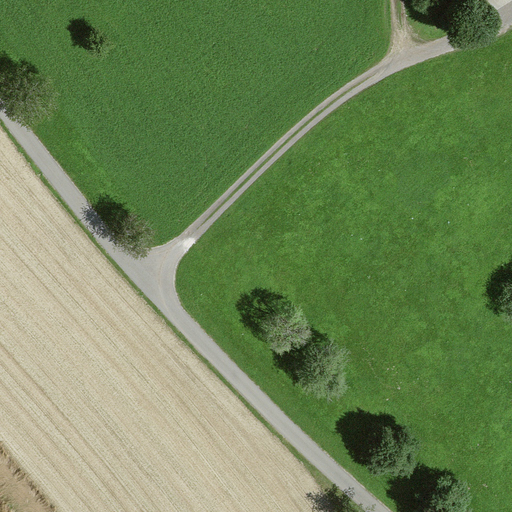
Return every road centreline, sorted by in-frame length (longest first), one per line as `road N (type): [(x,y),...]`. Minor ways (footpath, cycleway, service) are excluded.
road 1 (unclassified): [(400,511),(154,272),(0,81)]
road 2 (track): [(484,34),(391,71),(329,113),(154,272)]
